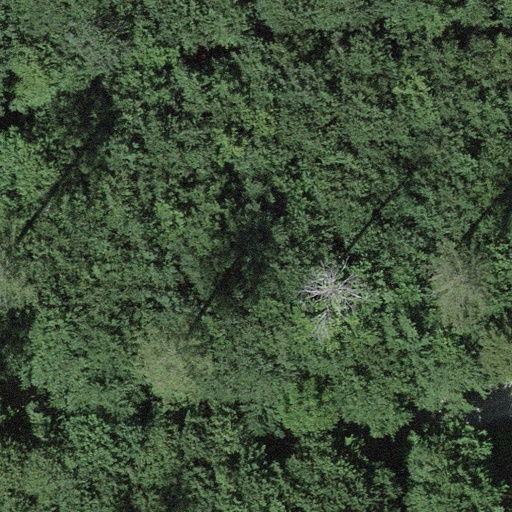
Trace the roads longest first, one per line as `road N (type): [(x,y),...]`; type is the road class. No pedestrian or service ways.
road 1 (track): [(0,400),(430,422),(511,396)]
road 2 (track): [(283,418),(397,511)]
